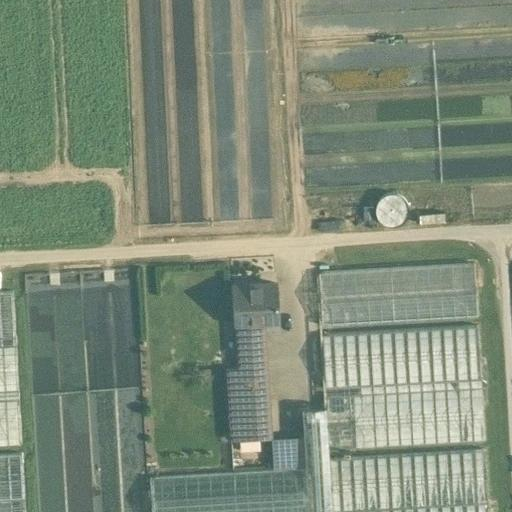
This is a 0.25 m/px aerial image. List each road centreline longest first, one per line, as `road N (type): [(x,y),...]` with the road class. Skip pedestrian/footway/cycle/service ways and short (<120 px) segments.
road 1 (unclassified): [(0,260),(511,231)]
road 2 (track): [(503,231),(511,381)]
